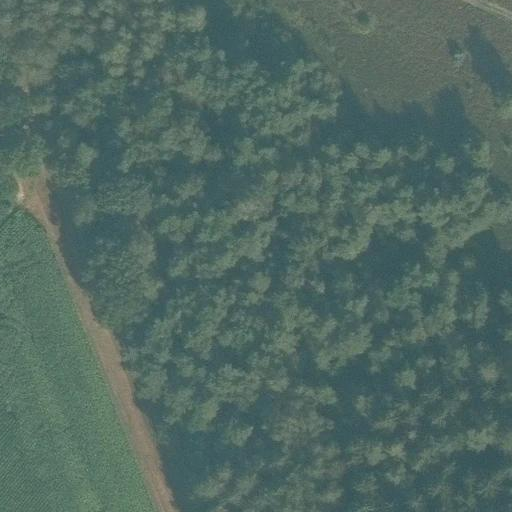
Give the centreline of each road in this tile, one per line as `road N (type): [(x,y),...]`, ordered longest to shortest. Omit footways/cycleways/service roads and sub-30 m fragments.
road 1 (track): [(103,301),(142,300),(141,0)]
road 2 (track): [(0,49),(103,301)]
road 3 (track): [(187,511),(103,301)]
